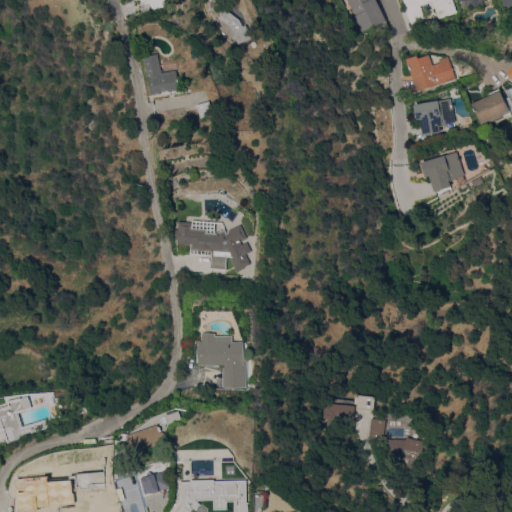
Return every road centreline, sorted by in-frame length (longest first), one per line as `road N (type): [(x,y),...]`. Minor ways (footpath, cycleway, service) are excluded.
road 1 (residential): [(3,511),(17,457),(106,429),(176,381),(183,319),(148,144)]
road 2 (residential): [(148,144),(116,0)]
